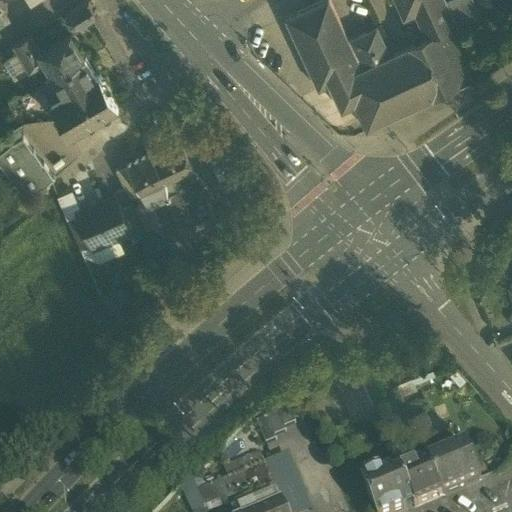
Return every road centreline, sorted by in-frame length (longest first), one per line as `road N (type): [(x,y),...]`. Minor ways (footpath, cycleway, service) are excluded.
road 1 (primary): [(335,231),(204,338),(30,511)]
road 2 (primary): [(94,511),(305,321),(395,257)]
road 3 (tertiary): [(369,208),(326,154),(203,39)]
road 4 (tertiary): [(203,39),(335,231)]
road 5 (residential): [(511,393),(395,257)]
road 6 (primary): [(511,110),(369,208)]
road 7 (primary): [(395,257),(511,171)]
